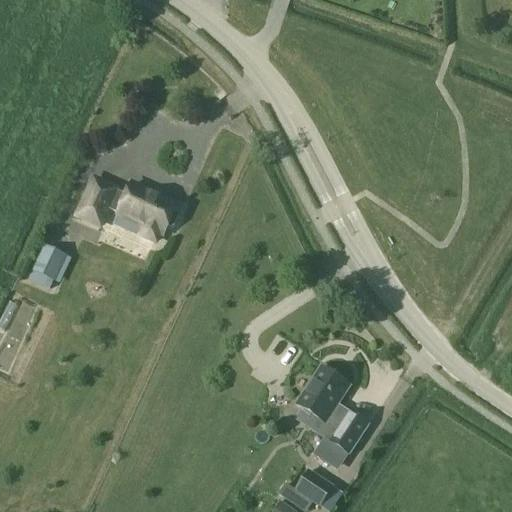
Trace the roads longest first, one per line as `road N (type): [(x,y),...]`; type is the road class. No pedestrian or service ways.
road 1 (unclassified): [(511,409),(440,354),(372,267)]
road 2 (unclassified): [(287,113),(290,135),(347,240),(372,267)]
road 3 (unclassified): [(372,267),(347,204),(305,128),(287,113)]
road 4 (unclassified): [(287,113),(235,45),(177,0)]
